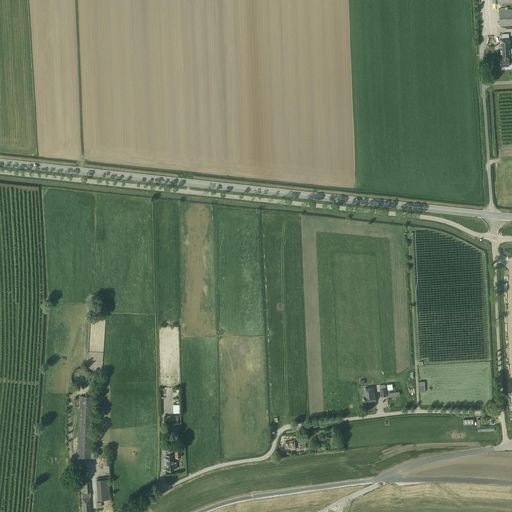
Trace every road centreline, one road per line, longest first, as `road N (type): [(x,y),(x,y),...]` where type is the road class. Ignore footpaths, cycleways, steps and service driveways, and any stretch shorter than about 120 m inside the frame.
road 1 (unclassified): [(0,172),(433,218),(493,238)]
road 2 (secondary): [(491,215),(0,162)]
road 3 (residential): [(121,511),(203,471),(267,456),(281,429),(416,412),(501,413)]
road 4 (unclassified): [(491,215),(481,0)]
road 5 (unclassified): [(202,511),(382,479)]
road 6 (unclassified): [(501,413),(493,238)]
road 7 (unclassified): [(511,484),(382,479)]
road 8 (unclassified): [(382,479),(422,461),(505,446)]
